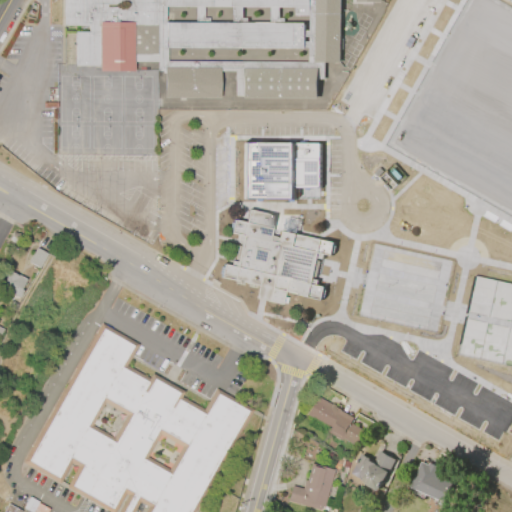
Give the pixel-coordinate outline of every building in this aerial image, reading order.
[(63,0),(63,24),(88,24),(88,30),(74,30),(74,64),(98,64),(99,69),(133,70),(133,61),(157,61),(157,70),(163,70),(163,96),(219,97),(219,70),(234,70),(234,94),(241,94),(241,97),(317,97),(316,78),(323,78),(323,61),(339,61),(339,0),(349,0),(349,2),(370,3),(370,0),(63,0)] [(319,186),(294,186),(294,197),(242,197),(243,141),(320,142),(319,186)] [(247,208),(273,214),(268,235),(281,237),(283,230),(334,241),(331,255),(323,253),(321,257),(317,256),(312,278),(317,279),(316,284),(323,286),(321,299),(283,290),(280,303),(254,297),(257,284),(219,276),(222,263),(230,265),(231,260),(236,261),(240,239),(235,238),(236,233),(229,231),(232,218),(245,221),(247,208)] [(27,262),(35,248),(46,254),(38,269),(27,262)] [(25,281),(20,290),(22,291),(17,300),(0,290),(4,284),(1,282),(8,270),(25,281)] [(7,308),(11,301),(17,305),(13,311),(7,308)] [(23,462),(101,324),(138,345),(126,366),(149,379),(151,374),(184,392),(181,397),(204,410),(215,389),(253,410),(195,511),(145,511),(148,508),(140,503),(134,511),(119,511),(128,496),(126,494),(115,511),(108,511),(66,488),(78,467),(71,463),(60,483),(23,462)] [(315,396),(340,410),(340,411),(353,418),(350,423),(363,431),(354,446),(340,439),(339,441),(325,433),(327,428),(304,415),(315,396)] [(349,474),(360,454),(373,461),(379,451),(394,460),(377,492),(355,480),(356,478),(349,474)] [(410,487),(421,462),(429,465),(430,463),(441,468),(437,476),(452,483),(443,503),(410,487)] [(333,470),(323,508),(321,507),(320,511),(287,502),(291,486),(302,489),(304,481),(307,481),(311,464),(333,470)]
